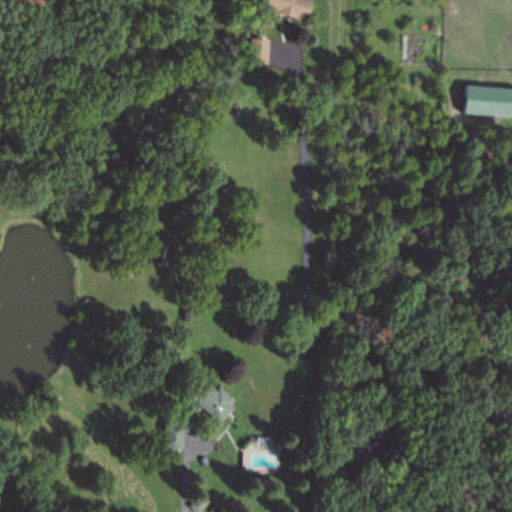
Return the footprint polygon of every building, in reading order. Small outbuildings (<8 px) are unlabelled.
[(310,0),(261,0),(259,8),(306,20),(310,0)] [(268,38),(251,37),(250,64),(268,65),(268,38)] [(511,87),(465,86),(464,114),(511,115),(511,99),(511,100),(511,87)] [(236,402),(219,385),(215,389),(207,382),(194,397),(219,421),(236,402)] [(183,448),(182,425),(163,425),(164,449),(183,448)] [(385,446),(384,425),(362,425),(363,437),(350,438),(351,456),(395,455),(395,446),(385,446)]
